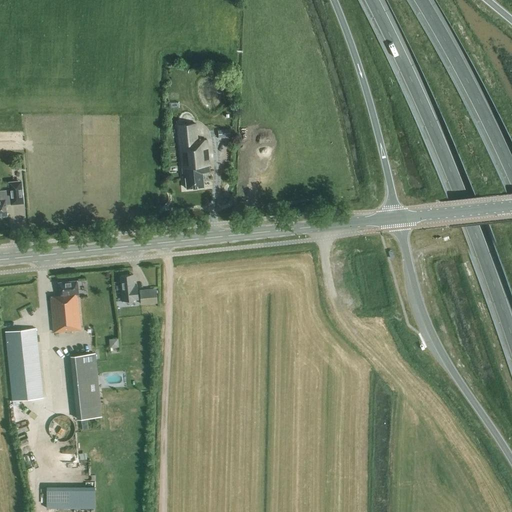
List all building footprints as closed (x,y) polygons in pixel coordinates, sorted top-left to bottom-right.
[(204,187),(203,173),(209,172),(206,141),(197,141),(195,124),(178,126),(183,177),(186,177),(187,189),(204,187)] [(218,131),(219,139),(231,137),(230,130),(218,131)] [(5,200),(10,199),(10,201),(23,200),(21,184),(9,185),(10,190),(0,191),(0,215),(6,215),(5,200)] [(135,289),(134,282),(133,274),(120,276),(123,300),(138,299),(137,289),(135,289)] [(58,282),(60,296),(50,297),(54,332),(80,330),(77,294),(78,294),(77,280),(58,282)] [(139,290),(141,305),(157,303),(156,288),(139,290)] [(98,316),(99,324),(108,323),(107,315),(98,316)] [(42,398),(36,329),(5,332),(12,401),(42,398)] [(94,354),(71,356),(77,420),(100,417),(94,354)] [(81,487),(80,471),(62,472),(63,488),(81,487)] [(94,492),(46,492),(46,509),(94,509),(94,492)]
